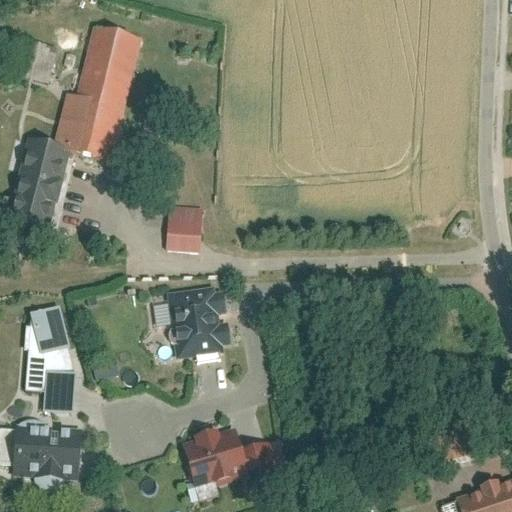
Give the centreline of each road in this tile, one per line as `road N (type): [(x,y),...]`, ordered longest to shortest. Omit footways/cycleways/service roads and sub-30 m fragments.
road 1 (residential): [(511,286),(282,288),(261,301),(263,375),(256,390),(232,406),(138,432)]
road 2 (residential): [(499,0),(492,193),(511,281)]
